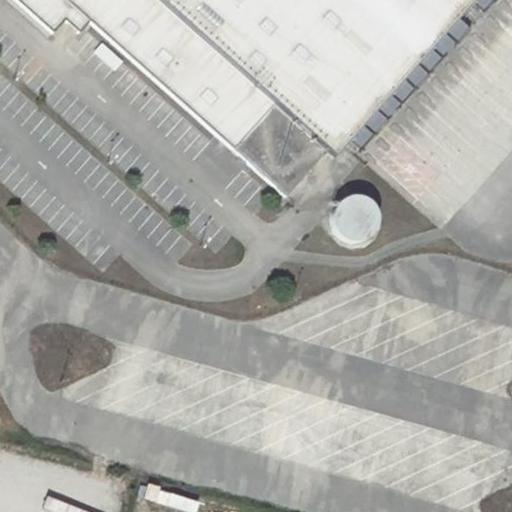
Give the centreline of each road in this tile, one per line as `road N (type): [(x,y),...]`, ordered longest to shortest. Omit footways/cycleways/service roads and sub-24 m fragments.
road 1 (unknown): [(0,122),(160,265),(197,284),(237,283),(298,249),(375,261),(443,251),(485,232),(511,204)]
road 2 (unknown): [(0,260),(16,380),(44,421),(115,452),(319,511)]
road 3 (unknown): [(0,1),(288,253)]
